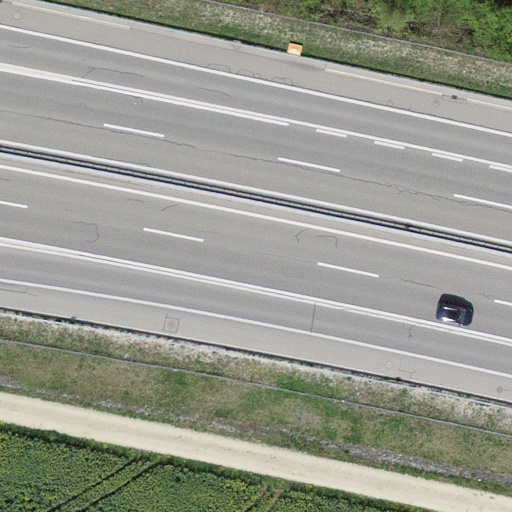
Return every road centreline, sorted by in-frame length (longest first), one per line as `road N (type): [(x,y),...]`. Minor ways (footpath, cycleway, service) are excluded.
road 1 (motorway): [(511,188),(0,57)]
road 2 (motorway): [(0,202),(511,306)]
road 3 (motorway): [(511,208),(0,105)]
road 4 (motorway): [(0,258),(511,321)]
road 5 (track): [(462,511),(0,414)]
